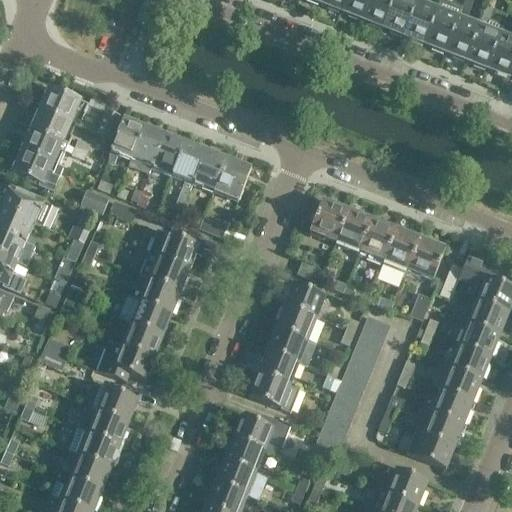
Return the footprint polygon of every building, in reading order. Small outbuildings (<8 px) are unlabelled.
[(319,0),(319,3),(328,7),(326,9),(338,14),(339,11),(341,12),(345,0),(319,0)] [(345,0),(341,12),(348,15),(347,18),(359,22),(360,19),(361,20),(368,0),(345,0)] [(368,0),(361,20),(369,23),(368,26),(379,30),(380,27),(382,28),(393,0),(368,0)] [(393,0),(382,28),(390,31),(389,34),(400,38),(401,36),(403,36),(417,1),(414,0),(393,0)] [(474,3),(467,0),(464,0),(460,11),(469,15),(474,3)] [(403,36),(411,39),(410,42),(421,47),(422,44),(424,44),(437,9),(417,1),(403,36)] [(486,8),(479,26),(466,61),(473,64),(472,67),(483,71),(484,68),(486,69),(500,34),(489,30),(491,26),(490,22),(494,11),(486,8)] [(424,44),(432,48),(431,50),(442,55),(443,52),(444,53),(458,17),(437,9),(424,44)] [(500,34),(486,69),(495,72),(494,75),(504,79),(505,77),(507,77),(511,65),(511,38),(508,37),(511,26),(511,18),(506,16),(500,34)] [(458,17),(444,53),(452,55),(450,58),(462,63),(463,60),(466,61),(479,26),(458,17)] [(48,91),(39,111),(75,126),(80,114),(84,116),(88,107),(48,91)] [(39,111),(30,131),(68,147),(72,138),(70,138),(75,126),(39,111)] [(110,141),(119,119),(105,113),(96,135),(110,141)] [(122,120),(109,154),(108,163),(114,165),(118,157),(130,162),(143,128),(122,120)] [(143,128),(130,162),(150,170),(164,136),(143,128)] [(30,131),(21,152),(59,167),(64,156),(68,147),(30,131)] [(171,178),(184,144),(164,136),(150,170),(171,178)] [(77,141),(74,149),(85,154),(89,145),(77,141)] [(205,152),(184,144),(171,178),(184,183),(174,209),(182,212),(192,186),(191,186),(205,152)] [(74,149),(71,158),(82,162),(85,154),(74,149)] [(36,188),(51,194),(62,169),(59,167),(21,152),(12,174),(37,184),(36,188)] [(212,194),(226,161),(205,152),(191,186),(192,186),(212,194)] [(238,204),(251,171),(226,161),(212,194),(238,204)] [(112,187),(100,182),(97,191),(109,196),(112,187)] [(137,203),(141,192),(133,189),(129,200),(137,203)] [(0,200),(0,211),(31,224),(34,226),(48,232),(58,211),(45,205),(44,206),(8,190),(4,200),(0,200)] [(119,190),(116,198),(124,202),(127,193),(119,190)] [(108,203),(88,194),(81,209),(102,218),(108,203)] [(141,194),(136,206),(145,210),(145,208),(149,198),(141,194)] [(322,201),(309,234),(336,245),(349,212),(322,201)] [(113,204),(109,215),(132,225),(136,213),(113,204)] [(180,212),(174,209),(162,204),(158,215),(176,222),(180,212)] [(0,211),(0,234),(25,245),(26,244),(34,248),(37,241),(29,237),(34,226),(31,224),(0,211)] [(372,221),(349,212),(336,245),(359,254),(372,221)] [(199,231),(203,220),(193,216),(188,227),(199,231)] [(89,233),(93,222),(83,218),(79,229),(89,233)] [(203,220),(199,231),(222,241),(223,237),(226,229),(203,220)] [(372,221),(359,254),(384,264),(396,231),(372,221)] [(396,231),(384,264),(407,273),(420,240),(396,231)] [(0,260),(15,267),(22,270),(31,247),(25,245),(0,234),(0,260)] [(198,247),(165,235),(156,257),(189,270),(198,247)] [(420,240),(407,273),(432,283),(445,250),(420,240)] [(75,265),(83,246),(74,242),(65,261),(75,265)] [(90,243),(85,254),(94,258),(98,247),(90,243)] [(85,254),(81,265),(90,269),(94,258),(85,254)] [(156,257),(148,279),(181,292),(189,270),(156,257)] [(0,281),(3,283),(1,287),(16,294),(22,279),(12,274),(15,267),(0,260),(0,281)] [(484,281),(475,302),(508,315),(511,305),(511,289),(503,286),(507,275),(468,260),(463,273),(484,281)] [(69,276),(73,267),(61,262),(57,271),(69,276)] [(301,263),(296,277),(319,286),(324,273),(301,263)] [(443,287),(455,292),(463,271),(451,266),(443,287)] [(181,292),(148,279),(139,301),(172,314),(181,292)] [(333,281),(329,290),(343,295),(346,286),(333,281)] [(293,286),(284,308),(317,321),(326,299),(293,286)] [(71,287),(66,299),(75,302),(80,291),(71,287)] [(455,292),(443,287),(438,297),(450,302),(455,292)] [(356,290),(353,299),(366,304),(370,295),(356,290)] [(0,321),(3,313),(6,314),(11,299),(0,294),(0,321)] [(45,306),(55,311),(60,299),(50,294),(45,306)] [(418,296),(409,319),(422,324),(431,301),(418,296)] [(172,314),(128,297),(120,319),(163,336),(172,314)] [(66,299),(61,311),(69,314),(75,302),(66,299)] [(380,299),(376,308),(390,314),(393,305),(380,299)] [(475,302),(466,324),(499,337),(508,315),(475,302)] [(49,325),(53,315),(38,308),(34,319),(49,325)] [(308,343),(317,321),(284,308),(275,330),(308,343)] [(367,319),(362,330),(386,339),(390,328),(367,319)] [(359,325),(350,321),(345,333),(354,337),(359,325)] [(429,321),(425,333),(433,336),(438,325),(429,321)] [(163,336),(130,324),(121,346),(154,359),(163,336)] [(466,324),(457,346),(490,360),(499,337),(466,324)] [(299,366),(308,343),(275,330),(266,353),(299,366)] [(362,330),(358,341),(381,351),(386,339),(362,330)] [(349,348),(354,337),(345,333),(340,344),(349,348)] [(433,336),(425,333),(420,345),(429,348),(433,336)] [(48,341),(43,353),(66,363),(71,351),(48,341)] [(358,341),(354,352),(377,361),(381,351),(358,341)] [(108,342),(96,373),(125,384),(128,377),(145,383),(154,359),(121,346),(121,347),(108,342)] [(457,346),(448,368),(481,382),(490,360),(457,346)] [(354,352),(349,363),(372,372),(377,361),(354,352)] [(43,353),(40,361),(39,363),(47,367),(62,373),(66,363),(43,353)] [(299,366),(266,353),(257,376),(290,388),(299,366)] [(18,375),(31,381),(39,363),(40,361),(26,355),(18,375)] [(39,363),(31,381),(39,385),(47,367),(39,363)] [(349,363),(345,373),(368,383),(372,372),(349,363)] [(406,363),(401,375),(409,378),(414,367),(406,363)] [(340,369),(331,365),(326,376),(335,380),(340,369)] [(448,368),(440,390),(472,404),(481,382),(448,368)] [(341,383),(340,384),(364,393),(368,383),(345,373),(341,383)] [(401,375),(396,387),(405,390),(409,378),(401,375)] [(290,388),(257,376),(248,399),(281,412),(290,388)] [(341,383),(335,380),(326,376),(321,388),(336,394),(340,384),(341,383)] [(8,400),(3,410),(14,416),(19,405),(29,383),(15,377),(6,398),(8,400)] [(340,384),(336,394),(359,404),(364,393),(340,384)] [(137,401),(104,388),(95,412),(128,425),(137,401)] [(440,390),(430,413),(463,426),(472,404),(440,390)] [(336,394),(332,405),(355,414),(359,404),(336,394)] [(392,397),(383,419),(391,422),(396,412),(401,414),(405,403),(392,397)] [(28,399),(24,409),(33,413),(37,404),(28,399)] [(332,405),(327,416),(350,426),(355,414),(332,405)] [(20,419),(29,423),(33,413),(24,409),(20,419)] [(128,425),(95,412),(86,434),(119,447),(128,425)] [(430,413),(422,435),(455,448),(463,426),(430,413)] [(241,418),(232,441),(265,454),(278,459),(289,429),(276,424),(276,423),(260,416),(257,424),(241,418)] [(327,416),(323,427),(346,437),(350,426),(327,416)] [(383,419),(378,432),(386,435),(391,422),(383,419)] [(323,427),(318,437),(342,447),(346,437),(323,427)] [(119,447),(86,434),(76,430),(67,452),(78,456),(111,469),(119,447)] [(422,435),(412,458),(445,472),(455,448),(422,435)] [(318,437),(314,448),(337,458),(342,447),(318,437)] [(256,476),(265,454),(232,441),(223,463),(256,476)] [(8,442),(4,453),(13,456),(17,446),(8,442)] [(346,451),(337,473),(348,478),(358,456),(346,451)] [(4,453),(0,463),(9,467),(13,456),(4,453)] [(111,469),(78,456),(69,479),(102,492),(111,469)] [(268,481),(256,476),(223,463),(214,485),(247,498),(260,503),(268,481)] [(427,484),(395,470),(385,493),(418,507),(427,484)] [(317,478),(313,490),(321,494),(326,482),(317,478)] [(93,511),(102,492),(69,479),(66,486),(55,482),(49,496),(60,500),(89,511),(93,511)] [(300,480),(295,492),(304,495),(309,483),(300,480)] [(216,511),(241,511),(247,498),(214,485),(205,508),(216,511)] [(313,490),(308,502),(317,505),(321,494),(313,490)] [(295,492),(291,504),(299,507),(304,495),(295,492)] [(415,511),(418,507),(385,493),(377,511),(415,511)] [(89,511),(60,500),(55,511),(89,511)]
